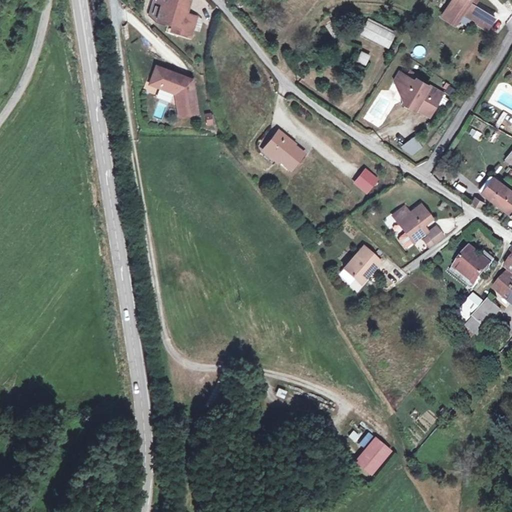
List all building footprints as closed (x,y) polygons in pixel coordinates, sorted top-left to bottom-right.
[(155,4),(156,0),(152,0),(148,16),(155,23),(160,6),(155,4)] [(184,16),(188,0),(156,0),(155,4),(160,6),(155,23),(171,28),(179,30),(177,35),(188,39),(194,20),(184,16)] [(476,7),(480,0),(456,0),(445,18),(457,26),(465,14),(479,22),(478,24),(489,31),(496,20),(476,7)] [(370,25),(364,36),(389,50),(396,39),(370,25)] [(413,47),(414,57),(425,56),(424,46),(413,47)] [(363,54),(359,62),(366,66),(370,58),(363,54)] [(154,68),(149,82),(158,85),(156,90),(176,97),(175,100),(180,102),(183,117),(197,115),(191,82),(184,84),(173,79),(174,76),(154,68)] [(395,83),(398,92),(407,78),(401,75),(395,83)] [(404,104),(403,105),(412,111),(414,107),(417,109),(418,113),(429,120),(443,98),(417,82),(416,84),(407,78),(398,92),(404,104)] [(180,102),(175,100),(178,118),(183,117),(180,102)] [(204,114),(207,126),(215,125),(213,113),(204,114)] [(290,144),(278,133),(263,151),(289,172),(301,157),(288,147),(290,144)] [(410,157),(424,147),(416,136),(402,146),(410,157)] [(511,163),(511,151),(511,150),(503,160),(510,165),(511,163)] [(364,171),(355,183),(366,192),(376,180),(364,171)] [(478,192),(511,214),(511,212),(511,193),(489,177),(478,192)] [(483,203),(475,198),(470,205),(480,211),(485,203),(483,202),(483,203)] [(431,219),(419,206),(409,214),(403,208),(392,218),(405,234),(414,244),(426,234),(421,228),(418,225),(421,222),(424,226),(431,219)] [(428,237),(434,244),(441,238),(433,228),(426,236),(428,237)] [(414,244),(405,234),(399,239),(399,242),(405,249),(408,249),(414,244)] [(423,241),(429,249),(434,244),(428,237),(423,241)] [(477,283),(495,258),(485,251),(482,255),(471,247),(461,262),(457,259),(452,266),(477,283)] [(377,261),(363,248),(343,271),(358,285),(370,272),(369,271),(377,261)] [(473,289),(477,283),(452,266),(448,272),(473,289)] [(511,277),(507,273),(494,289),(511,304),(511,277)] [(474,316),(485,303),(472,295),(462,308),(474,316)] [(487,300),(485,303),(474,316),(466,326),(477,335),(499,310),(487,300)] [(466,326),(474,316),(462,308),(454,319),(465,327),(466,326)] [(278,388),(276,396),(284,399),(287,391),(278,388)] [(356,442),(360,436),(353,430),(348,436),(356,442)] [(364,448),(373,436),(367,432),(358,444),(364,448)] [(391,452),(374,438),(354,461),(371,476),(391,452)]
